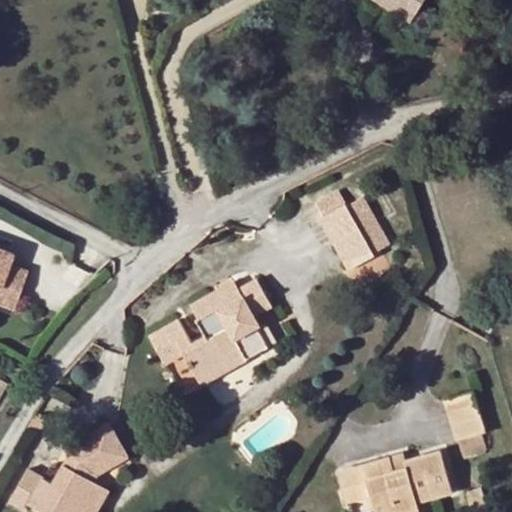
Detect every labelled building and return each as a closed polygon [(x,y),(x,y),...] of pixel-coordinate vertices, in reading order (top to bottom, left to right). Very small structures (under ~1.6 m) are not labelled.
[(374,0),(411,22),(416,12),(396,0),(374,0)] [(396,0),(416,12),(423,0),(396,0)] [(373,252),(346,208),(337,194),(316,204),(324,216),(317,222),(350,272),(374,257),(373,252)] [(358,199),(346,208),(373,252),(388,244),(358,199)] [(0,304),(13,310),(28,270),(9,263),(13,252),(0,247),(0,304)] [(184,359),(196,377),(239,353),(244,364),(267,350),(257,331),(263,329),(256,317),(270,309),(255,281),(239,290),(241,296),(222,306),(215,293),(188,307),(205,335),(190,344),(180,320),(149,335),(165,368),(184,359)] [(233,283),(215,293),(222,306),(241,296),(239,290),(233,283)] [(239,353),(196,377),(203,387),(244,364),(239,353)] [(469,394),(445,401),(457,441),(480,434),(469,394)] [(45,422),(34,416),(27,429),(37,434),(45,422)] [(76,453),(58,484),(54,481),(29,467),(9,502),(26,511),(31,503),(47,511),(96,511),(109,490),(94,481),(98,473),(99,473),(128,457),(109,422),(90,433),(92,438),(95,442),(76,453)] [(72,450),(54,481),(58,484),(76,453),(95,442),(92,438),(72,450)] [(393,456),(335,473),(345,507),(369,500),(372,511),(416,511),(414,503),(428,500),(431,502),(452,497),(438,451),(404,461),(406,467),(397,469),(393,456)] [(112,474),(109,468),(99,473),(103,479),(112,474)] [(489,511),(480,486),(465,492),(472,511),(489,511)]
